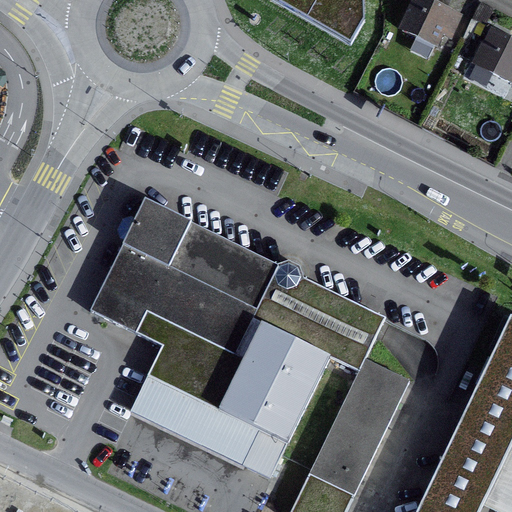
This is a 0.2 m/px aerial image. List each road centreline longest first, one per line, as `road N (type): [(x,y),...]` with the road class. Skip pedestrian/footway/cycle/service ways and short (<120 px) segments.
road 1 (secondary): [(172,80),(336,143),(368,144)]
road 2 (secondary): [(368,144),(340,114),(206,34)]
road 3 (unclassified): [(1,0),(51,53),(64,151)]
road 4 (secondary): [(511,217),(368,144)]
road 5 (residential): [(0,449),(125,511)]
road 6 (unclassified): [(0,273),(64,151)]
